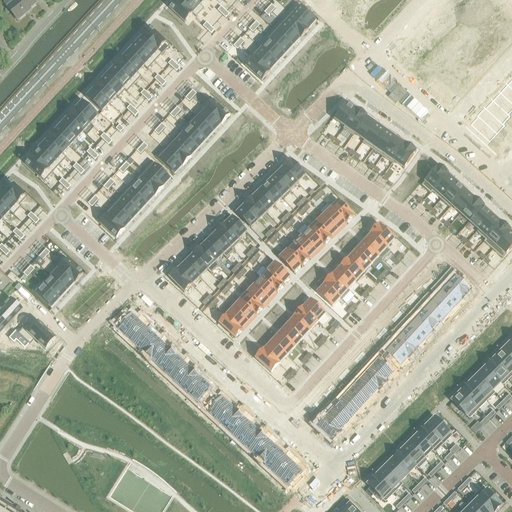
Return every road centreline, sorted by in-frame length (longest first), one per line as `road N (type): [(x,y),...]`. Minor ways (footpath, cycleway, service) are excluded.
road 1 (residential): [(278,419),(437,245)]
road 2 (residential): [(136,282),(287,140)]
road 3 (residential): [(136,282),(278,419)]
road 4 (residential): [(287,140),(437,245)]
road 5 (residential): [(349,85),(432,138),(491,189)]
road 6 (residential): [(12,170),(136,282)]
road 7 (primary): [(0,122),(114,0)]
road 8 (unknown): [(314,488),(241,411),(203,431)]
road 9 (residential): [(0,458),(78,342)]
road 10 (residential): [(278,419),(372,511)]
